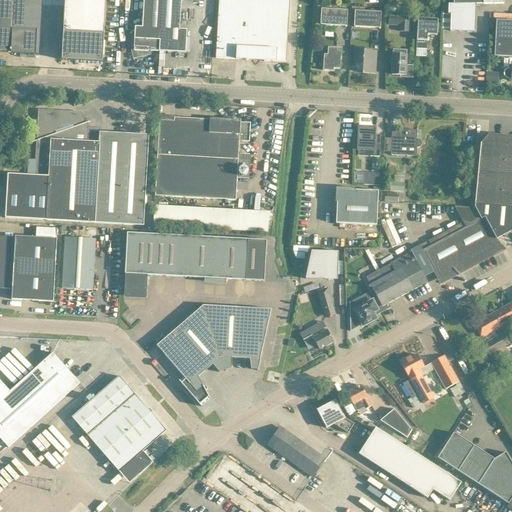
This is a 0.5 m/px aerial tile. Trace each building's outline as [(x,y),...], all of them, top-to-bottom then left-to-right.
[(0,0),(0,52),(36,54),(37,30),(13,29),(13,0),(0,0)] [(65,0),(62,60),(102,62),(105,0),(65,0)] [(160,52),(162,0),(143,0),(142,28),(135,27),(134,50),(131,50),(133,59),(148,56),(148,51),(160,52)] [(162,0),(160,52),(185,53),(187,30),(180,30),(181,2),(192,2),(192,0),(162,0)] [(219,0),(216,58),(266,61),(286,62),(289,0),(219,0)] [(448,0),(449,4),(448,4),(448,14),(451,14),(450,31),(475,32),(476,4),(504,4),(503,0),(448,0)] [(320,25),(347,27),(348,11),(321,9),(320,25)] [(354,27),(380,29),(381,12),(355,11),(354,27)] [(400,32),(408,32),(409,18),(389,17),(388,25),(400,26),(400,32)] [(417,41),(417,48),(426,49),(427,41),(428,35),(437,36),(438,20),(418,18),(417,40),(417,41)] [(494,57),(511,57),(511,21),(496,20),(494,57)] [(363,72),(362,73),(375,74),(377,51),(364,50),(363,48),(355,47),(354,63),(355,64),(355,67),(357,70),(359,71),(363,72)] [(323,70),(322,70),(322,71),(334,72),(334,71),(333,71),(333,69),(340,70),(341,60),(341,49),(328,48),(327,55),(324,55),(324,58),(319,66),(323,68),(323,70)] [(390,64),(392,65),(391,75),(406,76),(407,56),(406,56),(407,50),(402,50),(402,56),(392,55),(392,57),(391,58),(390,64)] [(495,73),(486,72),(486,82),(494,82),(495,73)] [(6,208),(5,218),(46,220),(95,223),(144,226),(148,145),(149,135),(100,132),(100,129),(88,128),(88,123),(90,122),(90,121),(82,124),(78,112),(38,110),(36,141),(34,174),(34,176),(8,174),(6,198),(6,208)] [(174,121),(159,120),(159,130),(155,196),(236,201),(237,178),(249,179),(250,160),(238,160),(239,142),(249,142),(250,123),(240,123),(240,120),(210,119),(210,120),(174,118),(174,121)] [(358,156),(380,157),(381,135),(380,135),(380,137),(375,137),(375,128),(359,127),(358,156)] [(391,152),(391,155),(398,156),(416,156),(416,148),(417,148),(418,148),(420,147),(421,146),(421,144),(421,142),(420,141),(419,140),(417,140),(417,139),(416,139),(417,133),(416,133),(416,130),(406,130),(405,133),(401,133),(402,131),(392,131),(391,139),(391,152)] [(481,143),(477,183),(511,186),(511,136),(488,134),(481,143)] [(364,185),(378,186),(379,174),(364,173),(364,185)] [(391,191),(404,191),(404,176),(391,175),(391,191)] [(428,241),(419,246),(434,273),(436,271),(444,279),(454,270),(457,274),(458,273),(457,272),(464,265),(475,263),(482,256),(492,254),(498,248),(495,241),(497,239),(511,231),(511,186),(477,183),(475,203),(474,209),(479,218),(465,226),(463,222),(451,229),(453,233),(441,240),(434,244),(431,246),(428,241)] [(336,224),(376,225),(378,192),(338,190),(336,224)] [(153,226),(268,233),(270,213),(154,206),(153,226)] [(0,286),(2,289),(12,289),(12,300),(53,302),(57,239),(57,229),(36,228),(36,238),(15,236),(15,237),(0,236),(0,286)] [(185,277),(187,237),(126,235),(125,276),(126,276),(125,294),(124,293),(124,294),(139,296),(146,297),(146,293),(147,275),(185,277)] [(217,238),(187,237),(185,277),(205,278),(205,280),(215,282),(217,238)] [(62,288),(93,290),(96,239),(65,238),(62,288)] [(247,239),(217,238),(215,282),(225,283),(226,279),(264,281),(266,240),(247,239)] [(337,280),(338,252),(311,251),(305,279),(337,280)] [(389,303),(428,283),(412,253),(391,264),(393,267),(368,280),(370,285),(368,286),(369,287),(368,288),(374,300),(362,306),(358,299),(350,304),(351,330),(362,324),(363,326),(368,323),(370,326),(376,322),(375,320),(376,319),(375,316),(391,308),(389,303)] [(332,304),(327,289),(318,291),(322,307),(332,304)] [(474,324),(479,332),(482,338),(485,336),(488,342),(482,346),(488,356),(507,346),(507,347),(511,344),(511,341),(506,332),(498,337),(494,331),(511,321),(511,306),(511,304),(474,324)] [(203,306),(172,332),(206,371),(213,365),(219,372),(225,370),(203,306)] [(244,308),(203,306),(225,370),(231,368),(232,358),(241,359),(244,308)] [(271,310),(244,308),(241,359),(250,359),(251,369),(257,370),(257,371),(258,371),(271,310)] [(303,340),(303,341),(304,340),(309,348),(317,344),(319,349),(333,342),(327,330),(325,328),(326,328),(324,324),(316,328),(317,330),(308,334),(306,331),(300,334),(303,340)] [(203,386),(198,377),(206,371),(172,332),(164,339),(157,346),(184,378),(180,381),(179,381),(192,397),(201,407),(210,399),(203,386)] [(91,347),(92,341),(60,339),(60,351),(88,353),(88,347),(91,347)] [(0,438),(8,448),(80,383),(53,353),(10,392),(0,380),(0,438)] [(408,357),(400,361),(410,380),(403,384),(411,398),(408,399),(413,409),(423,403),(433,398),(421,374),(419,370),(424,367),(417,355),(412,358),(409,359),(408,357)] [(431,363),(445,390),(459,382),(445,356),(431,363)] [(501,370),(494,358),(490,361),(496,372),(501,370)] [(72,417),(119,472),(166,431),(119,376),(72,417)] [(361,385),(347,393),(352,402),(357,411),(360,415),(367,412),(365,410),(372,406),(370,404),(371,404),(366,394),(361,385)] [(345,419),(335,400),(321,408),(317,410),(319,414),(326,428),(337,423),(338,425),(337,427),(348,434),(354,425),(345,419)] [(380,421),(407,438),(412,431),(394,409),(380,421)] [(61,454),(83,434),(65,416),(44,435),(61,454)] [(369,422),(366,428),(372,432),(375,428),(376,427),(369,422)] [(268,445),(312,477),(325,459),(281,428),(268,445)] [(358,454),(426,499),(432,491),(448,502),(460,484),(375,428),(372,432),(358,454)] [(454,433),(438,458),(508,503),(511,496),(511,463),(506,453),(494,459),(454,433)]
